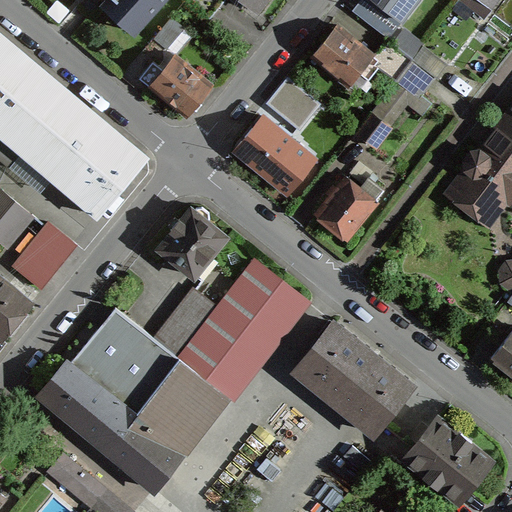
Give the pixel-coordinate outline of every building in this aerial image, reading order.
[(107,0),(104,4),(119,17),(127,8),(142,22),(161,0),(107,0)] [(188,0),(210,18),(225,0),(188,0)] [(257,9),(263,0),(233,0),(241,6),(245,0),(257,9)] [(390,10),(377,0),(359,0),(353,9),(377,28),(385,17),(390,10)] [(377,0),(390,10),(401,18),(415,0),(377,0)] [(488,2),(489,0),(457,0),(456,2),(482,22),(493,6),(488,2)] [(154,37),(175,54),(192,33),(171,16),(154,37)] [(385,17),(377,28),(387,36),(396,25),(385,17)] [(374,54),(338,25),(313,56),(348,85),(359,71),(368,79),(379,66),(376,64),(380,59),(374,54)] [(147,156),(0,32),(0,157),(8,164),(15,156),(21,148),(99,213),(147,156)] [(413,58),(387,37),(374,54),(380,59),(376,64),(379,66),(397,80),(413,58)] [(140,75),(187,114),(212,84),(175,54),(163,68),(153,60),(140,75)] [(436,75),(413,58),(397,80),(419,97),(436,75)] [(387,96),(378,109),(389,117),(398,104),(387,96)] [(328,108),(311,128),(327,141),(343,121),(328,108)] [(468,167),(454,186),(492,215),(511,189),(511,110),(481,151),(479,149),(472,151),(465,159),(466,166),(468,167)] [(391,126),(372,111),(356,131),(375,146),(391,126)] [(262,116),(237,148),(270,174),(295,143),(262,116)] [(320,216),(347,237),(377,201),(376,200),(384,189),(369,176),(360,187),(347,176),(320,209),(320,216)] [(0,218),(16,200),(0,186),(0,218)] [(32,214),(16,200),(0,218),(0,239),(6,245),(32,214)] [(173,230),(159,247),(196,276),(228,235),(208,219),(210,217),(209,211),(203,207),(197,207),(195,209),(192,207),(181,220),(180,218),(171,229),(173,230)] [(14,264),(40,285),(75,242),(49,221),(14,264)] [(307,300),(256,260),(220,307),(181,357),(228,394),(231,396),(307,300)] [(511,260),(507,260),(501,269),(502,282),(511,288),(511,260)] [(0,276),(0,333),(3,337),(32,303),(0,276)] [(181,357),(220,307),(194,287),(155,337),(181,357)] [(138,413),(181,357),(155,337),(115,306),(71,361),(138,413)] [(412,385),(333,322),(295,368),(374,431),(412,385)] [(511,330),(491,357),(511,372),(511,330)] [(40,393),(154,488),(228,394),(181,357),(138,413),(71,361),(69,360),(40,393)] [(439,417),(408,456),(429,473),(427,475),(439,484),(440,482),(460,498),(492,459),(471,442),(473,440),(460,430),(458,432),(439,417)] [(82,494),(94,479),(64,453),(51,468),(82,494)] [(93,503),(106,488),(94,479),(82,494),(93,503)] [(134,511),(106,488),(93,503),(87,511),(88,511),(134,511)]
